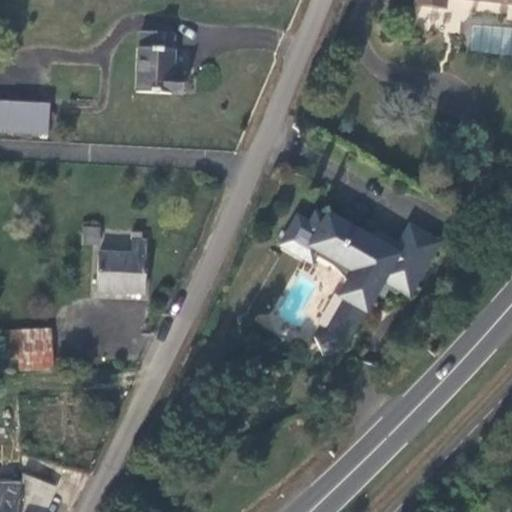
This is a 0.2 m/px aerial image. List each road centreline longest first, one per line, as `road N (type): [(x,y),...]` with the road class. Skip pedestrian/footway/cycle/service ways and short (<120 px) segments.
road 1 (residential): [(88,511),(299,69),(324,0)]
road 2 (secondary): [(313,511),(511,308)]
road 3 (unknown): [(0,149),(253,166)]
